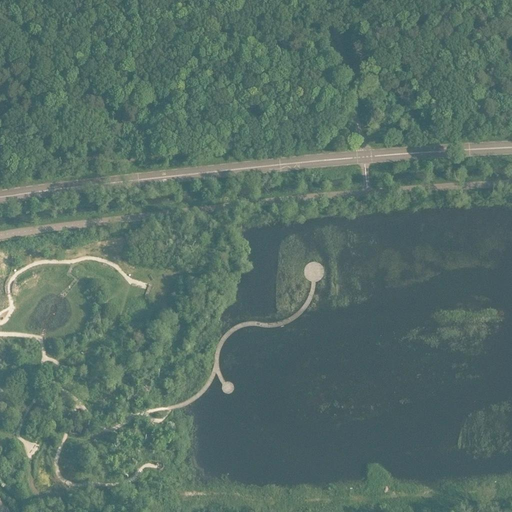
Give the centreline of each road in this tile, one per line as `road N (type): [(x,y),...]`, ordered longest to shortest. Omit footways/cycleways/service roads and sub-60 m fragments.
road 1 (secondary): [(0,197),(271,165),(511,148)]
road 2 (unknown): [(466,0),(342,66),(52,67),(0,84)]
